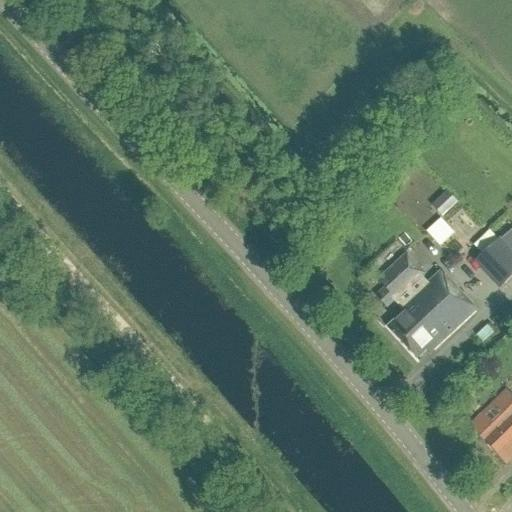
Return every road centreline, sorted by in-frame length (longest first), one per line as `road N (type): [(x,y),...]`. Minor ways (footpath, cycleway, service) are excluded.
road 1 (tertiary): [(468,511),(370,390),(9,0)]
road 2 (track): [(0,198),(270,511)]
